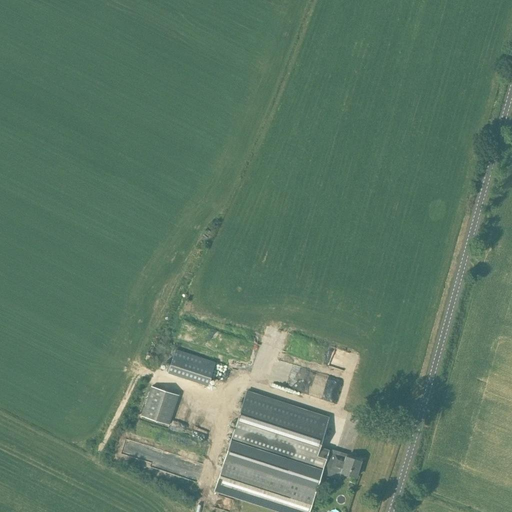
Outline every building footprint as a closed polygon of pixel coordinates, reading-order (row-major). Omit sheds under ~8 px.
[(243,340),(239,352),(244,354),(249,342),(243,340)] [(216,363),(175,349),(167,373),(208,386),(216,363)] [(178,395),(152,386),(142,417),(169,425),(178,395)] [(329,419),(246,392),(224,459),(317,488),(329,451),(319,447),(329,419)] [(345,458),(334,455),(330,468),(341,472),(355,477),(360,461),(346,457),(345,458)] [(308,511),(317,488),(224,459),(213,491),(279,511),(308,511)]
